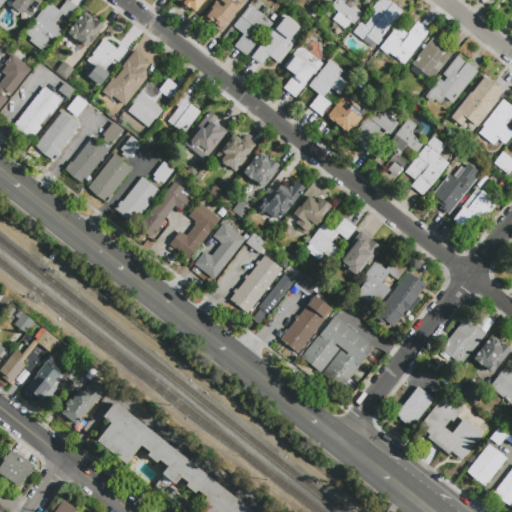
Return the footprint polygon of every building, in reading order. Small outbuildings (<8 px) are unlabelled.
[(0,0),(8,0),(0,10),(0,0)] [(10,6),(14,0),(40,0),(42,1),(36,10),(37,11),(32,17),(24,11),(21,15),(10,6)] [(66,0),(68,0),(79,9),(70,21),(61,14),(53,23),(62,30),(54,41),(40,31),(38,33),(49,41),(42,51),(29,41),(31,38),(24,33),(48,2),(58,10),(66,0)] [(204,0),(193,13),(177,0),(204,0)] [(202,18),(216,0),(232,0),(240,6),(219,32),(202,18)] [(371,0),(367,5),(360,0),(358,0),(355,3),(358,5),(355,8),(362,13),(353,24),(331,6),(335,0),(371,0)] [(352,32),(360,23),(363,26),(375,12),(371,9),(377,0),(384,0),(387,2),(388,1),(401,11),(371,48),(352,32)] [(250,6),(272,24),(263,35),(255,28),(247,38),(256,45),(247,57),(234,47),(244,35),(233,27),(250,6)] [(85,48),(67,33),(82,14),(84,16),(85,15),(93,22),(94,20),(102,26),(85,48)] [(262,65),(251,57),(261,45),(265,48),(273,38),(268,34),(274,27),(275,28),(285,16),(299,27),(290,37),(297,42),(279,64),(269,56),(262,65)] [(416,22),(429,32),(403,65),(380,47),(397,26),(407,34),(416,22)] [(87,61),(104,39),(116,49),(120,45),(127,50),(118,62),(114,59),(105,71),(109,74),(99,86),(87,76),(95,67),(87,61)] [(432,39),(452,55),(432,80),(412,64),(432,39)] [(282,88),(293,74),(283,66),(300,45),(321,63),(293,97),(282,88)] [(134,50),(151,64),(145,71),(147,78),(125,106),(112,96),(110,99),(101,91),(112,78),(114,79),(121,70),(119,69),(134,50)] [(11,55),(30,70),(10,95),(4,90),(1,94),(7,99),(0,108),(0,83),(6,76),(1,72),(6,66),(4,64),(11,55)] [(442,75),(453,61),(457,56),(478,72),(454,102),(453,104),(445,98),(440,104),(434,100),(432,103),(425,98),(439,80),(443,83),(447,78),(442,75)] [(328,61),(342,72),(338,76),(347,83),(339,95),(330,88),(322,97),(331,104),(321,116),(308,107),(316,97),(306,90),(328,61)] [(63,62),(73,70),(65,80),(55,71),(63,62)] [(149,127),(128,110),(133,104),(132,103),(149,82),(158,90),(167,79),(179,89),(170,100),(162,94),(155,103),(163,110),(149,127)] [(74,91),(67,100),(57,92),(63,83),(74,91)] [(470,133),(454,120),(451,117),(454,114),(476,87),(477,88),(480,85),(488,92),(494,85),(503,92),(493,105),(489,102),(480,113),(484,116),(470,133)] [(44,87),(62,101),(50,115),(49,113),(39,126),(41,128),(30,142),(12,128),(44,87)] [(168,122),(179,108),(174,104),(184,92),(193,99),(189,104),(201,113),(184,135),(168,122)] [(346,135),(324,117),(342,96),(347,99),(350,95),(363,106),(368,100),(373,104),(346,135)] [(76,116),(66,109),(76,96),(86,104),(76,116)] [(511,117),(504,127),(511,132),(511,136),(504,146),(498,142),(495,147),(479,134),(484,128),(482,126),(503,100),(511,108),(511,117)] [(376,107),(398,124),(390,135),(380,128),(372,140),(379,145),(372,155),(352,140),(376,107)] [(61,112),(79,126),(58,152),(60,153),(53,161),(34,146),(61,112)] [(217,119),(230,129),(220,141),(212,134),(205,144),(213,150),(205,162),(197,156),(192,163),(176,151),(198,122),(209,130),(217,119)] [(406,120),(415,127),(410,134),(423,144),(415,155),(406,148),(398,158),(407,165),(395,180),(383,170),(385,167),(375,159),(406,120)] [(107,144),(102,140),(104,137),(102,136),(112,123),(122,131),(112,144),(109,142),(107,144)] [(255,145),(234,173),(225,167),(224,168),(218,163),(219,162),(214,158),(232,134),(241,140),(244,136),(255,145)] [(121,149),(131,136),(141,144),(131,157),(129,155),(127,158),(121,154),(123,151),(121,149)] [(433,137),(444,146),(437,155),(448,164),(422,196),(410,186),(415,181),(404,172),(433,137)] [(92,138),(108,151),(83,184),(64,169),(70,162),(73,164),(92,138)] [(260,188),(242,173),(258,153),(268,161),(270,159),(278,166),(260,188)] [(502,153),(511,160),(511,168),(507,175),(493,164),(502,153)] [(114,155),(131,168),(111,193),(113,194),(106,202),(88,188),(114,155)] [(163,162),(173,170),(162,184),(160,182),(158,184),(151,178),(163,162)] [(455,204),(446,214),(436,206),(439,202),(431,195),(449,174),(455,179),(468,163),(480,173),(455,204)] [(122,203),(142,178),(159,191),(133,225),(114,210),(121,202),(122,203)] [(282,217),(280,215),(276,221),(264,212),(261,215),(255,210),(264,198),(263,197),(270,188),(275,193),(282,184),(291,191),(298,182),(305,188),(282,217)] [(152,239),(139,228),(174,183),(184,190),(181,193),(193,202),(184,213),(175,206),(164,220),(166,221),(152,239)] [(462,228),(452,220),(463,207),(462,206),(476,189),(480,192),(481,191),(497,205),(480,225),(470,218),(462,228)] [(325,202),(332,208),(321,223),(319,221),(315,226),(313,224),(306,233),(294,224),(298,219),(292,215),(298,207),(299,208),(307,198),(316,204),(318,201),(320,203),(321,201),(324,203),(325,202)] [(219,220),(188,260),(169,245),(179,232),(186,237),(195,225),(193,224),(195,222),(188,216),(198,203),(219,220)] [(334,232),(344,219),(356,229),(345,242),(337,235),(330,244),(338,251),(329,262),(322,257),(318,262),(308,254),(312,248),(307,244),(323,223),(334,232)] [(223,223),(244,240),(213,280),(194,265),(204,252),(211,257),(221,244),(213,237),(223,223)] [(357,276),(337,260),(360,231),(382,248),(368,266),(366,264),(357,276)] [(267,245),(259,255),(245,243),(253,233),(267,245)] [(281,270),(246,314),(229,300),(263,256),(281,270)] [(406,268),(403,272),(397,280),(388,274),(381,284),(390,290),(381,302),(378,300),(372,308),(354,294),(361,285),(358,283),(366,273),(374,262),(386,270),(394,259),(406,268)] [(420,299),(409,313),(408,312),(402,319),(401,318),(392,329),(385,323),(384,325),(377,319),(392,300),(389,297),(408,272),(420,281),(425,286),(417,297),(420,299)] [(295,280),(272,309),(271,309),(259,325),(252,320),(262,307),(261,306),(264,303),(263,302),(286,273),(295,280)] [(294,286),(304,273),(323,289),(318,295),(312,290),(307,296),(294,286)] [(297,354),(280,341),(314,297),(331,310),(324,319),(325,319),(297,354)] [(3,313),(0,311),(0,305),(5,299),(10,303),(3,313)] [(15,311),(11,317),(7,314),(12,308),(15,311)] [(34,322),(25,334),(13,324),(18,318),(15,316),(19,311),(34,322)] [(341,390),(322,375),(340,351),(346,355),(347,354),(336,344),(334,346),(338,350),(319,373),(301,359),(334,317),(374,348),(341,390)] [(461,366),(450,357),(446,362),(437,354),(465,317),(486,333),(461,366)] [(49,353),(36,344),(45,332),(58,341),(49,353)] [(490,376),(472,361),(480,350),(481,350),(489,339),(491,341),(493,339),(500,345),(501,344),(510,351),(490,376)] [(0,369),(16,350),(23,356),(21,359),(24,361),(22,363),(25,366),(10,385),(2,378),(4,375),(0,371),(0,369)] [(60,375),(51,387),(52,388),(46,396),(41,392),(35,400),(34,399),(31,402),(23,395),(25,393),(23,391),(45,363),(60,375)] [(506,366),(511,370),(511,387),(511,389),(511,403),(511,405),(489,388),(506,366)] [(104,389),(75,425),(61,414),(67,407),(65,405),(69,399),(71,401),(79,391),(82,393),(92,380),(104,389)] [(433,400),(411,428),(394,416),(417,387),(433,400)] [(481,435),(460,461),(449,453),(447,455),(426,438),(428,435),(419,427),(445,395),(462,409),(452,423),(449,421),(443,427),(451,434),(462,420),(481,435)] [(103,417),(112,405),(114,406),(116,404),(252,511),(194,511),(206,497),(197,490),(195,493),(186,486),(188,483),(179,476),(170,488),(188,502),(182,509),(155,487),(164,475),(162,473),(168,466),(159,459),(156,462),(147,455),(150,452),(140,445),(125,464),(97,441),(111,423),(103,417)] [(508,436),(500,447),(489,439),(498,428),(508,436)] [(485,486),(467,472),(488,445),(506,459),(485,486)] [(18,487),(0,475),(0,464),(3,460),(1,459),(4,455),(6,456),(10,451),(32,466),(28,472),(30,473),(27,477),(26,476),(18,487)] [(511,505),(511,507),(493,493),(511,468),(511,505)] [(53,511),(61,500),(79,511),(53,511)]
